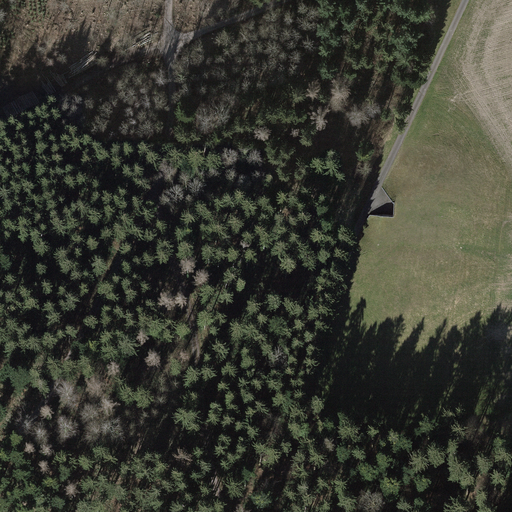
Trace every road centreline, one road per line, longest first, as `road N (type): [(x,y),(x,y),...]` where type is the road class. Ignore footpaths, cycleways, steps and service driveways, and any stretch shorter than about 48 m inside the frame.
road 1 (track): [(169,0),(171,112),(155,200),(123,246),(69,367),(0,455)]
road 2 (track): [(466,0),(367,206),(326,329)]
road 3 (track): [(155,200),(183,287),(219,511)]
road 4 (track): [(280,0),(98,68),(0,128)]
